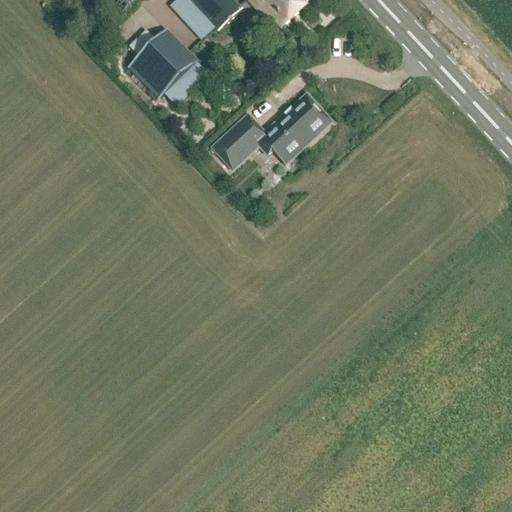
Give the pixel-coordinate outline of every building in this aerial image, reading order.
[(185,0),(217,35),(242,12),(231,0),(185,0)] [(262,14),(272,25),(274,23),(280,30),(307,6),(300,0),(245,0),(259,16),(262,14)] [(166,34),(127,71),(158,103),(197,65),(166,34)] [(325,55),(336,75),(364,58),(353,39),(325,55)] [(215,65),(198,78),(214,98),(231,84),(215,65)] [(361,104),(376,91),(370,83),(354,96),(361,104)] [(285,168),(332,125),(307,99),(293,112),(291,110),(284,117),(285,119),(266,137),(248,118),(212,151),(227,168),(245,152),(251,158),(260,150),(269,159),(273,155),(285,168)]
